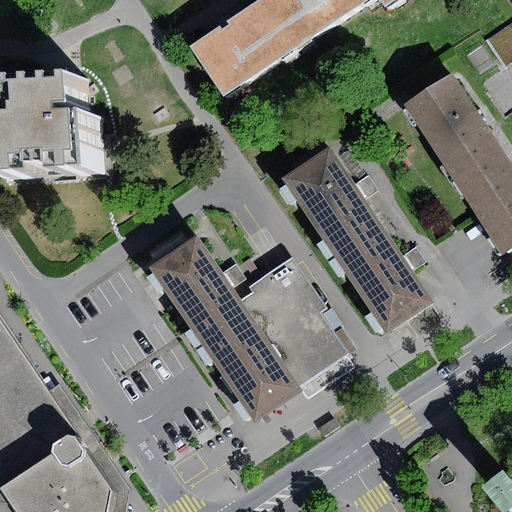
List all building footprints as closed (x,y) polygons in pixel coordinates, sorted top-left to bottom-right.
[(264,0),(262,2),(296,55),(381,0),(380,0),(264,0)] [(380,0),(381,0),(388,10),(403,0),(380,0)] [(296,55),(262,2),(230,22),(233,27),(228,30),(223,33),(221,29),(190,49),(224,101),(296,55)] [(511,22),(488,38),(506,65),(511,61),(511,22)] [(454,181),(501,150),(480,118),(453,74),(405,105),(454,181)] [(88,80),(13,85),(16,122),(5,123),(10,183),(105,176),(100,119),(78,121),(77,113),(90,112),(88,80)] [(335,258),(383,226),(360,192),(331,148),(283,180),(335,258)] [(511,166),(501,150),(454,181),(503,256),(511,249),(511,166)] [(383,226),(335,258),(386,334),(434,302),(408,264),(383,226)] [(178,229),(147,250),(153,258),(183,237),(178,229)] [(201,346),(248,313),(241,302),(225,280),(195,237),(148,269),(201,346)] [(248,313),(299,387),(345,355),(348,353),(335,333),(322,315),(321,313),(327,309),(293,259),(250,288),(254,293),(241,302),(248,313)] [(332,308),(322,315),(335,333),(342,328),(344,327),(332,308)] [(248,313),(201,346),(232,390),(255,424),(302,391),(299,387),(248,313)] [(4,489),(52,453),(54,445),(68,435),(78,438),(48,392),(0,319),(0,500),(14,503),(4,489)] [(356,347),(342,328),(335,333),(348,353),(356,347)] [(354,368),(345,355),(299,387),(302,391),(308,400),(354,368)] [(59,384),(48,392),(113,491),(108,511),(126,511),(130,489),(59,384)] [(334,420),(320,430),(324,437),(339,427),(334,420)] [(108,511),(113,491),(78,438),(68,435),(54,445),(52,453),(4,489),(14,503),(19,511),(108,511)] [(485,488),(503,511),(508,511),(511,509),(511,483),(504,473),(485,488)]
